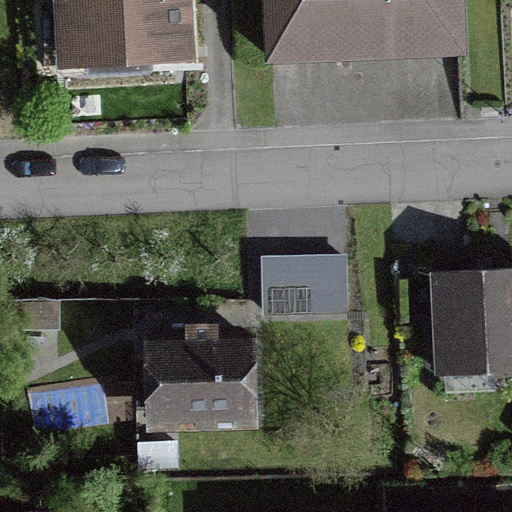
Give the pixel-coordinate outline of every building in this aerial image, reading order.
[(63,0),(67,52),(129,48),(145,62),(163,61),(178,45),(175,0),(63,0)] [(264,0),(267,60),(271,60),(270,40),(353,36),(352,21),(369,21),(370,36),(453,32),(454,52),(457,52),(455,0),(264,0)] [(350,307),(348,253),(262,257),(265,311),(350,307)] [(511,359),(511,269),(432,273),(436,363),(511,359)] [(248,417),(246,340),(155,342),(156,388),(144,389),(145,413),(157,412),(157,419),(248,417)]
